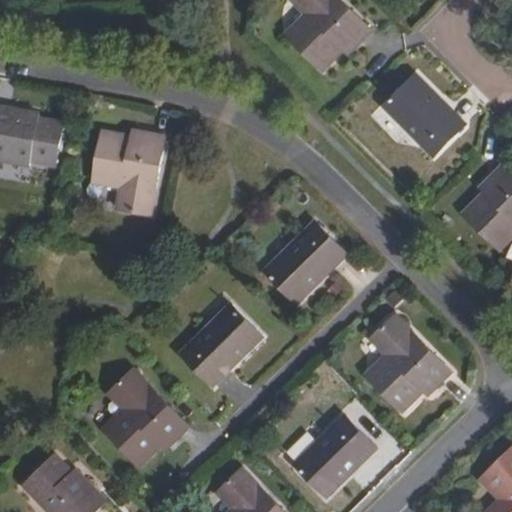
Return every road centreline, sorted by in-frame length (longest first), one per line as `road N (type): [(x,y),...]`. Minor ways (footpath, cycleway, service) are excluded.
road 1 (residential): [(0,63),(229,109),(313,166),(511,368)]
road 2 (residential): [(511,377),(380,511)]
road 3 (residential): [(511,91),(506,97),(437,31),(468,0)]
